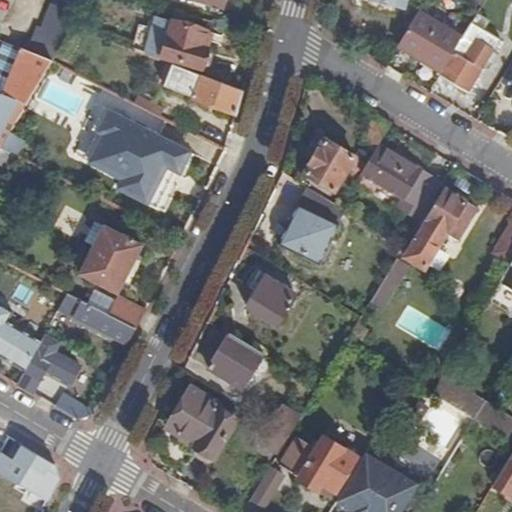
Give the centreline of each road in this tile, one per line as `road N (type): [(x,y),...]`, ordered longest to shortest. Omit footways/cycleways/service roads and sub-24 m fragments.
road 1 (residential): [(288,35),(255,163),(103,464)]
road 2 (residential): [(288,35),(511,170)]
road 3 (residential): [(103,464),(0,402)]
